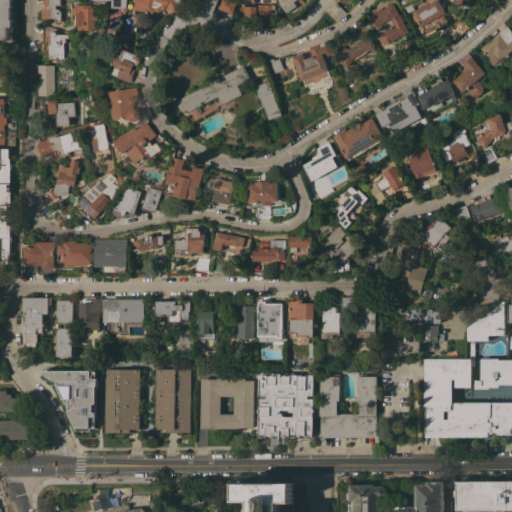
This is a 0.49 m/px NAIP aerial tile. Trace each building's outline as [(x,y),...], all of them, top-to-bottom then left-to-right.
[(0,0),(13,0),(13,7),(9,7),(10,19),(12,19),(12,28),(11,28),(12,39),(0,39),(0,0)] [(40,8),(44,8),(44,5),(43,5),(43,3),(41,3),(41,0),(59,0),(59,5),(54,5),(54,8),(56,8),(58,9),(58,10),(59,11),(59,14),(59,20),(56,21),(55,20),(54,20),(54,18),(53,18),(40,18),(40,8)] [(129,0),(129,6),(130,6),(129,8),(128,7),(128,8),(114,7),(114,0),(129,0)] [(174,12),(170,6),(161,11),(157,10),(156,13),(145,10),(145,11),(137,9),(139,0),(184,0),(183,4),(184,6),(174,12)] [(218,0),(214,13),(198,7),(200,0),(193,1),(192,0),(218,0)] [(219,8),(220,4),(221,5),(223,0),(230,0),(237,2),(244,2),(244,6),(255,6),(255,5),(273,4),(274,6),(274,7),(273,8),(271,8),(271,12),(256,14),(256,15),(244,16),(244,14),(234,11),(233,13),(219,8)] [(295,0),(293,2),(296,5),(286,13),(280,4),(278,0),(295,0)] [(439,0),(443,6),(445,6),(446,9),(446,11),(445,11),(446,12),(444,13),(448,21),(435,28),(434,27),(433,29),(429,31),(428,31),(425,30),(423,26),(422,27),(419,21),(416,21),(413,16),(413,14),(413,11),(415,10),(430,1),(430,3),(434,0),(439,0)] [(469,0),(469,3),(469,5),(467,7),(465,8),(462,7),(460,9),(453,1),(452,2),(450,0),(469,0)] [(335,2),(347,13),(342,17),(337,21),(327,11),(335,2)] [(409,31),(394,40),(386,45),(386,44),(385,45),(379,34),(394,26),(390,19),(375,27),(369,17),(375,14),(374,12),(381,8),(383,10),(394,3),(394,4),(409,31)] [(93,15),(97,14),(97,19),(94,19),(94,29),(83,30),(83,31),(79,31),(79,29),(76,29),(76,24),(75,24),(74,24),(74,13),(73,14),(73,4),(91,4),(91,7),(93,7),(93,15)] [(415,10),(408,14),(405,9),(412,5),(415,10)] [(45,26),(53,28),(62,31),(69,32),(70,35),(68,35),(68,37),(64,37),(64,42),(63,42),(62,58),(56,58),(53,62),(41,61),(41,48),(39,48),(40,43),(41,42),(41,26),(45,26)] [(511,49),(508,53),(509,55),(495,66),(494,64),(493,65),(488,59),(489,58),(481,48),(507,26),(511,32),(511,49)] [(375,50),(368,50),(366,52),(351,62),(349,67),(340,63),(343,56),(341,52),(348,47),(349,49),(365,39),(368,45),(373,42),(375,44),(375,50)] [(302,52),(305,59),(312,56),(309,48),(328,40),(329,44),(330,43),(334,53),(324,57),(329,67),(328,68),(329,70),(301,80),(292,56),(302,52)] [(118,65),(115,64),(118,56),(121,57),(125,48),(143,56),(139,65),(136,64),(134,68),(138,69),(132,82),(114,74),(118,65)] [(478,79),(483,86),(483,89),(482,92),(480,94),(478,95),(476,95),(473,94),(468,87),(462,92),(453,80),(463,71),(462,70),(465,67),(462,64),(471,56),(485,73),(478,79)] [(283,69),(273,73),(268,59),(273,58),(274,60),(279,58),(283,69)] [(53,65),(52,95),(37,95),(38,64),(53,65)] [(223,104),(218,96),(209,101),(207,98),(195,105),(197,107),(188,112),(187,109),(182,112),(176,101),(217,79),(215,74),(222,70),(225,74),(238,67),(239,69),(244,66),(250,78),(238,85),(242,94),(223,104)] [(456,99),(427,115),(417,96),(448,78),(456,99)] [(282,115),(269,119),(256,85),(269,80),(282,115)] [(127,89),(127,88),(138,87),(140,100),(138,100),(137,101),(137,102),(135,104),(135,109),(137,108),(138,109),(140,111),(141,112),(141,114),(141,115),(141,117),(140,118),(139,119),(138,120),(136,121),(135,121),(134,121),(132,120),(131,120),(130,118),(129,117),(124,119),(115,120),(111,91),(127,89)] [(415,95),(414,96),(419,103),(415,106),(420,115),(387,135),(383,127),(382,127),(375,113),(382,109),(382,110),(385,108),(385,107),(399,99),(400,100),(406,97),(405,95),(413,91),(415,95)] [(66,100),(66,102),(73,101),(74,116),(67,116),(68,125),(56,126),(55,112),(49,113),(48,101),(55,100),(66,100)] [(503,124),(511,120),(511,129),(510,130),(511,133),(511,135),(511,136),(510,138),(508,138),(506,138),(505,138),(503,137),(499,138),(500,140),(495,141),(494,137),(485,148),(476,140),(485,129),(482,119),(500,113),(503,124)] [(346,131),(354,126),(355,127),(358,125),(356,122),(362,118),(364,121),(372,117),(383,136),(381,137),(383,141),(350,161),(348,158),(346,158),(333,136),(345,128),(346,130),(346,131)] [(15,121),(14,136),(14,145),(6,145),(6,130),(6,121),(15,121)] [(100,150),(101,154),(95,155),(94,151),(93,151),(90,130),(95,129),(93,123),(104,121),(107,141),(108,141),(109,143),(107,144),(108,148),(100,150)] [(157,134),(149,140),(152,144),(156,141),(162,149),(152,156),(149,154),(148,158),(148,159),(147,159),(146,160),(144,160),(143,160),(141,158),(135,163),(129,155),(123,158),(113,143),(115,142),(115,141),(135,126),(137,129),(141,126),(140,125),(144,122),(145,123),(148,121),(157,134)] [(464,147),(467,154),(464,156),(465,158),(458,162),(457,159),(454,161),(452,158),(447,161),(439,147),(436,149),(432,140),(444,134),(447,140),(448,140),(449,143),(453,141),(448,132),(461,124),(462,126),(465,131),(463,132),(470,144),(464,147)] [(41,141),(40,140),(42,139),(43,140),(49,137),(49,138),(54,136),(54,137),(70,132),(72,141),(81,139),(84,148),(77,150),(77,148),(60,153),(59,148),(57,148),(58,149),(52,150),(53,154),(50,156),(48,154),(41,158),(40,156),(39,156),(37,152),(38,152),(35,145),(36,145),(36,144),(37,144),(37,143),(40,142),(41,141)] [(336,154),(337,153),(341,161),(336,164),(337,166),(311,181),(304,169),(309,166),(307,163),(313,159),(312,157),(324,151),(321,145),(328,141),(336,154)] [(430,154),(431,153),(433,157),(430,158),(435,170),(422,176),(422,175),(415,178),(415,177),(413,178),(411,172),(412,172),(408,156),(410,155),(410,153),(413,152),(414,154),(424,150),(423,149),(426,147),(427,149),(427,148),(430,154)] [(486,164),(479,153),(489,147),(496,157),(486,164)] [(0,148),(10,148),(10,254),(9,254),(9,262),(0,261),(0,148)] [(184,159),(182,168),(193,171),(194,165),(205,168),(197,200),(164,193),(173,156),(184,159)] [(475,169),(470,160),(475,157),(480,167),(475,169)] [(40,202),(46,199),(45,194),(50,191),(51,192),(55,189),(56,183),(57,183),(59,172),(57,172),(58,167),(60,167),(60,165),(69,167),(71,159),(78,160),(77,166),(79,166),(78,173),(76,172),(74,187),(71,186),(70,188),(69,188),(68,190),(70,191),(69,193),(65,196),(60,195),(57,196),(58,198),(52,202),(52,203),(48,205),(43,208),(40,202)] [(367,168),(357,173),(356,172),(353,174),(350,170),(363,162),(367,168)] [(391,167),(394,165),(404,183),(406,182),(413,194),(403,198),(398,187),(393,189),(391,186),(388,188),(387,187),(380,190),(386,199),(378,204),(367,186),(374,182),(382,178),(380,174),(389,168),(388,167),(390,166),(391,167)] [(122,189),(105,213),(102,210),(101,211),(104,214),(99,219),(92,213),(89,216),(83,210),(85,208),(78,202),(84,195),(90,187),(91,188),(99,179),(100,179),(101,178),(104,177),(109,174),(107,171),(114,167),(116,172),(112,174),(116,178),(113,182),(122,189)] [(440,175),(445,173),(448,183),(443,185),(440,175)] [(235,181),(233,191),(230,204),(213,201),(215,190),(205,188),(207,177),(214,178),(215,174),(218,175),(217,177),(222,178),(222,179),(235,181)] [(254,183),(254,181),(269,180),(269,182),(277,181),(278,200),(248,202),(247,183),(254,183)] [(356,190),(358,188),(368,197),(362,204),(358,201),(357,202),(358,203),(353,209),(352,209),(351,210),(353,212),(354,210),(357,212),(355,214),(357,215),(346,228),(335,218),(341,212),(337,208),(351,195),(346,189),(350,185),(356,190)] [(162,190),(155,212),(142,208),(144,202),(141,202),(142,199),(145,199),(148,186),(162,190)] [(134,216),(126,214),(125,218),(112,214),(114,208),(113,208),(126,187),(141,191),(134,216)] [(503,207),(506,206),(508,211),(483,220),(483,221),(476,224),(470,206),(476,203),(476,204),(478,203),(478,202),(491,198),(492,199),(494,198),(494,197),(499,195),(503,207)] [(367,206),(373,200),(381,210),(375,215),(367,206)] [(48,205),(52,211),(46,214),(43,209),(43,208),(48,205)] [(225,212),(227,205),(234,206),(234,208),(240,209),(239,215),(225,212)] [(469,216),(458,220),(455,209),(466,205),(466,207),(469,216)] [(258,219),(258,212),(270,211),(270,218),(258,219)] [(452,227),(451,228),(458,234),(452,241),(449,238),(442,245),(438,242),(432,248),(420,237),(430,226),(427,223),(430,219),(434,222),(435,220),(439,215),(452,227)] [(317,231),(314,224),(321,220),(325,227),(317,231)] [(338,225),(359,246),(355,249),(356,251),(353,254),(351,253),(339,266),(327,254),(330,251),(321,243),(338,225)] [(192,252),(192,256),(175,256),(176,239),(185,239),(184,227),(198,227),(198,230),(204,230),(204,232),(205,232),(205,235),(207,235),(207,245),(203,245),(203,252),(192,252)] [(213,248),(216,231),(245,237),(243,246),(223,242),(221,250),(213,248)] [(511,251),(498,258),(491,239),(495,237),(494,236),(497,235),(498,236),(499,235),(500,238),(511,233),(511,235),(511,251)] [(152,237),(156,237),(155,236),(162,235),(163,244),(158,244),(158,247),(149,247),(149,249),(140,250),(140,249),(137,249),(137,244),(133,245),(133,241),(136,241),(136,239),(144,238),(143,235),(151,234),(152,237)] [(312,235),(312,248),(308,248),(308,256),(297,256),(297,260),(289,260),(289,235),(312,235)] [(127,239),(127,266),(126,266),(126,272),(103,272),(103,266),(95,266),(95,252),(94,240),(127,239)] [(258,250),(259,248),(270,248),(270,239),(285,239),(285,259),(270,259),(270,260),(253,260),(253,250),(258,250)] [(56,241),(56,246),(55,246),(55,268),(55,274),(21,274),(21,266),(26,266),(26,263),(25,263),(25,254),(24,254),(24,247),(25,247),(25,246),(33,246),(33,244),(35,244),(35,243),(38,243),(38,242),(56,241)] [(58,244),(58,245),(58,243),(60,243),(60,242),(65,242),(65,241),(77,241),(77,242),(87,242),(87,243),(91,243),(91,263),(90,263),(90,273),(78,273),(78,265),(75,265),(75,264),(74,264),(74,265),(67,265),(67,264),(66,264),(66,262),(58,262),(58,253),(58,252),(58,244)] [(195,270),(196,258),(208,258),(207,270),(195,270)] [(214,258),(226,260),(224,272),(212,270),(214,258)] [(424,286),(432,288),(429,297),(404,291),(398,289),(403,269),(410,271),(411,264),(427,268),(425,276),(426,277),(424,286)] [(341,309),(341,297),(352,297),(352,295),(356,295),(356,299),(354,299),(354,309),(341,309)] [(51,305),(48,305),(48,313),(42,313),(43,332),(42,332),(42,336),(38,336),(38,342),(35,342),(36,346),(26,346),(26,342),(24,342),(24,337),(23,337),(23,332),(25,332),(25,315),(23,315),(23,310),(22,297),(48,297),(51,297),(51,299),(51,305)] [(100,311),(98,311),(98,330),(79,330),(79,303),(91,303),(91,299),(100,299),(100,311)] [(144,321),(107,321),(107,319),(105,319),(105,313),(107,313),(107,308),(102,308),(102,299),(144,299),(144,321)] [(155,316),(155,301),(175,300),(190,299),(190,311),(189,311),(189,323),(183,323),(183,319),(182,319),(182,321),(168,321),(168,315),(155,316)] [(314,337),(289,337),(289,319),(288,319),(288,299),(302,299),(302,302),(314,302),(314,337)] [(72,300),(72,323),(56,323),(56,300),(72,300)] [(283,319),(283,337),(259,337),(259,319),(258,319),(258,300),(270,300),(270,302),(283,302),(283,319)] [(425,405),(424,405),(424,358),(470,358),(470,350),(468,350),(468,341),(467,341),(467,328),(468,326),(504,300),(504,335),(488,335),(488,340),(474,340),(474,360),(473,360),(473,366),(471,366),(471,384),(475,385),(474,380),(476,380),(481,380),(481,378),(480,378),(480,358),(498,358),(498,360),(511,360),(511,434),(511,436),(503,436),(503,435),(488,435),(488,436),(426,437),(425,405)] [(253,305),(253,337),(235,337),(235,322),(238,322),(238,305),(253,305)] [(364,337),(364,336),(357,336),(357,311),(360,311),(360,305),(362,305),(362,306),(373,306),(373,305),(375,305),(375,337),(374,337),(374,343),(368,343),(369,337),(364,337)] [(339,312),(340,333),(332,333),(333,337),(321,338),(321,322),(320,307),(335,306),(335,312),(339,312)] [(441,323),(423,323),(423,320),(403,319),(403,309),(409,309),(409,308),(417,308),(417,307),(427,307),(427,308),(433,308),(433,310),(441,310),(441,323)] [(213,333),(209,333),(209,337),(194,337),(194,324),(197,324),(197,311),(213,311),(213,333)] [(438,341),(438,342),(434,342),(434,348),(424,348),(424,342),(423,342),(423,326),(438,326),(438,333),(443,334),(443,341),(438,341)] [(72,357),(53,356),(54,353),(56,353),(56,348),(52,348),(53,327),(72,328),(72,357)] [(190,393),(190,432),(166,432),(166,429),(156,428),(156,368),(190,368),(190,393)] [(139,369),(140,429),(130,429),(130,432),(105,432),(105,369),(139,369)] [(95,370),(95,377),(96,377),(96,385),(95,385),(95,428),(90,428),(90,430),(76,430),(72,421),(73,422),(67,410),(68,409),(56,385),(55,381),(52,381),(48,377),(47,377),(40,370),(95,370)] [(260,436),(259,436),(259,415),(260,415),(260,412),(258,412),(258,408),(259,408),(259,398),(265,398),(265,395),(259,396),(259,374),(262,374),(262,372),(273,373),(273,376),(275,376),(275,373),(281,373),(281,375),(283,375),(283,372),(293,373),(293,374),(297,374),(297,375),(299,375),(299,373),(310,373),(310,374),(314,375),(313,395),(307,396),(307,398),(313,398),(313,416),(314,436),(283,436),(283,435),(274,435),(274,436),(260,436)] [(339,376),(339,399),(336,399),(337,414),(359,414),(359,400),(357,400),(357,376),(376,376),(376,437),(320,437),(319,376),(339,376)] [(251,427),(239,427),(239,428),(217,428),(217,427),(205,427),(205,428),(201,428),(201,399),(202,399),(201,378),(204,378),(216,378),(245,377),(245,380),(254,380),(254,428),(251,428),(251,427)] [(0,390),(6,390),(6,394),(11,394),(11,397),(14,397),(14,403),(18,403),(18,411),(0,411),(0,390)] [(0,420),(37,420),(38,439),(0,439),(0,420)] [(271,483),(293,484),(293,503),(279,503),(279,511),(250,511),(250,502),(236,502),(236,484),(257,484),(257,478),(271,478),(271,483)] [(450,495),(444,495),(444,510),(448,510),(448,511),(349,511),(349,505),(352,505),(352,501),(350,501),(350,500),(348,499),(348,493),(350,491),(349,484),(357,484),(375,484),(375,485),(383,485),(387,488),(387,494),(384,497),(381,497),(381,507),(405,507),(405,505),(415,505),(415,484),(426,484),(426,482),(450,482),(450,495)] [(511,511),(511,509),(504,509),(504,511),(499,511),(499,509),(482,510),(482,511),(475,511),(475,510),(457,510),(457,497),(454,497),(454,490),(457,490),(456,482),(511,482),(511,511)] [(89,503),(93,511),(111,505),(107,496),(89,503)] [(98,511),(126,503),(139,502),(145,511),(98,511)] [(291,511),(291,503),(280,504),(279,511),(291,511)]
